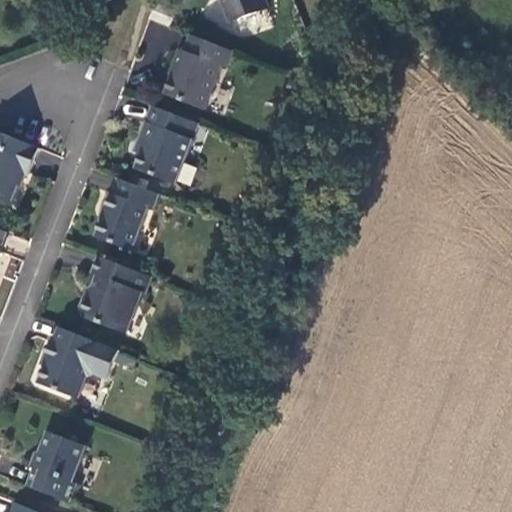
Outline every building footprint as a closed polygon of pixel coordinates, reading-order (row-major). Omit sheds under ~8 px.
[(97,0),(102,9),(118,0),(97,0)] [(265,10),(261,0),(219,0),(229,23),(265,10)] [(228,68),(235,53),(192,36),(186,53),(181,52),(173,72),(174,72),(167,94),(205,110),(222,67),(228,68)] [(177,185),(201,125),(154,107),(140,139),(147,143),(136,170),(177,185)] [(30,175),(41,149),(0,133),(0,195),(13,201),(24,173),(30,175)] [(154,211),(161,195),(119,179),(113,194),(110,193),(104,209),(107,211),(97,236),(133,251),(150,210),(154,211)] [(0,253),(8,233),(0,230),(0,253)] [(145,294),(151,277),(99,257),(92,276),(98,278),(90,298),(84,301),(81,310),(85,318),(125,334),(141,294),(145,294)] [(107,379),(119,350),(60,327),(54,344),(51,343),(43,357),(48,359),(39,384),(78,400),(88,376),(93,373),(107,379)] [(49,433),(28,487),(69,503),(86,462),(83,459),(87,447),(49,433)]
